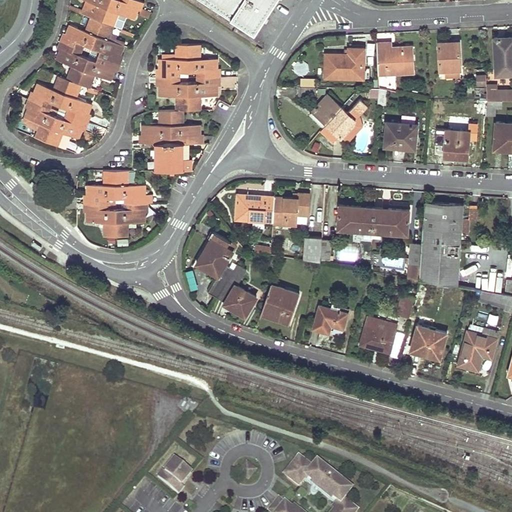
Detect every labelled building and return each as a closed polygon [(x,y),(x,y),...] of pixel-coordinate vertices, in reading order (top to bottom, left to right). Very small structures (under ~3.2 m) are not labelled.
[(85,0),(80,13),(91,17),(96,4),(85,0)] [(102,21),(110,0),(85,0),(96,4),(91,17),(102,21)] [(110,0),(102,21),(113,26),(119,12),(135,19),(142,1),(137,0),(110,0)] [(202,0),(254,34),(276,0),(202,0)] [(148,18),(149,15),(150,12),(141,9),(139,14),(148,18)] [(92,47),(102,21),(91,17),(86,30),(70,24),(64,42),(82,49),(84,44),(92,47)] [(92,47),(98,49),(100,50),(98,55),(117,62),(120,54),(124,45),(123,44),(108,39),(110,33),(113,26),(102,21),(92,47)] [(108,39),(123,44),(123,42),(115,39),(116,36),(110,33),(108,39)] [(511,36),(494,37),(496,74),(511,73),(511,36)] [(79,83),(89,57),(80,54),(82,49),(64,42),(60,52),(57,59),(73,65),(68,79),(70,80),(79,83)] [(445,70),(459,70),(460,69),(459,42),(438,43),(440,71),(445,70)] [(392,48),(385,48),(385,43),(376,43),(378,74),(413,72),(411,46),(392,48)] [(177,44),(177,56),(177,58),(172,58),(172,56),(166,56),(166,58),(159,58),(159,77),(179,77),(179,72),(189,72),(189,44),(177,44)] [(197,72),(197,77),(218,76),(217,58),(200,58),(200,44),(189,44),(189,72),(197,72)] [(365,49),(348,48),(348,54),(325,54),(325,77),(363,79),(365,49)] [(89,57),(79,83),(82,84),(90,87),(95,74),(110,80),(111,79),(112,75),(117,62),(98,55),(96,60),(94,59),(89,57)] [(459,70),(445,70),(446,78),(459,77),(459,70)] [(61,105),(70,80),(68,79),(59,76),(54,89),(38,83),(32,100),(50,107),(52,102),(61,105)] [(218,76),(197,77),(198,82),(189,82),(189,109),(200,109),(200,95),(218,95),(218,76)] [(315,84),(316,77),(301,76),(301,84),(315,84)] [(477,76),(478,85),(486,85),(485,76),(477,76)] [(177,95),(177,110),(184,110),(189,109),(189,82),(179,82),(180,79),(179,77),(159,77),(159,95),(177,95)] [(68,108),(67,113),(85,120),(92,103),(84,101),(77,97),(82,84),(79,83),(70,80),(61,105),(68,108)] [(301,87),(300,92),(300,97),(315,97),(315,87),(301,87)] [(487,100),(502,100),(511,99),(511,89),(497,90),(497,87),(489,87),(489,90),(486,90),(487,100)] [(379,88),(369,88),(369,97),(378,98),(379,88)] [(388,90),(379,88),(378,98),(378,104),(386,105),(388,90)] [(327,124),(341,107),(328,95),(313,110),(327,124)] [(349,98),(343,105),(346,108),(352,101),(349,98)] [(354,120),(358,116),(367,106),(360,99),(347,112),(341,107),(327,124),(323,128),(321,130),(334,142),(335,140),(338,139),(340,136),(341,138),(353,125),(354,120)] [(48,112),(50,107),(32,100),(25,117),(26,117),(41,123),(39,129),(36,137),(47,141),(57,116),(48,112)] [(487,100),(486,105),(486,115),(495,116),(495,108),(501,109),(502,100),(487,100)] [(67,113),(68,108),(61,105),(59,111),(67,113)] [(59,111),(50,107),(48,112),(57,116),(59,111)] [(149,143),(155,143),(163,143),(163,140),(162,137),(172,137),(171,110),(159,110),(160,125),(142,124),(142,143),(149,143)] [(177,110),(171,110),(172,137),(180,137),(181,143),(183,143),(187,143),(200,143),(200,135),(200,125),(184,124),(184,110),(177,110)] [(309,114),(323,128),(327,124),(313,110),(309,114)] [(67,113),(59,111),(57,116),(65,119),(66,116),(67,113)] [(65,119),(57,116),(47,141),(58,146),(63,132),(70,135),(78,138),(85,120),(67,113),(66,116),(65,119)] [(354,120),(353,125),(341,138),(347,143),(362,127),(360,117),(358,116),(354,120)] [(41,123),(26,117),(25,121),(30,123),(29,125),(39,129),(41,123)] [(511,122),(496,121),(493,149),(508,150),(511,150),(511,122)] [(416,124),(402,123),(387,122),(385,146),(414,149),(416,124)] [(444,156),(467,158),(469,131),(446,130),(440,129),(439,140),(445,141),(444,156)] [(89,139),(92,133),(85,130),(82,136),(89,139)] [(70,135),(63,132),(58,146),(64,148),(70,135)] [(155,150),(156,170),(167,170),(169,170),(169,143),(163,143),(155,143),(155,150)] [(172,143),(169,143),(169,170),(183,170),(183,158),(183,150),(183,143),(181,143),(172,143)] [(192,158),(183,158),(183,170),(192,170),(192,158)] [(116,198),(116,170),(105,170),(104,184),(87,184),(87,203),(107,203),(116,203),(116,198)] [(126,203),(145,203),(145,185),(128,184),(128,170),(116,170),(116,198),(126,198),(126,203)] [(293,197),(274,196),(273,222),(273,223),(296,225),(297,220),(297,214),(307,215),(309,193),(298,192),(298,194),(297,201),(293,201),(293,197)] [(273,222),(274,196),(257,195),(256,198),(237,196),(236,219),(253,220),(264,221),(273,222)] [(420,264),(420,272),(419,279),(457,285),(462,230),(469,231),(470,219),(462,218),(463,204),(424,201),(422,244),(420,264)] [(107,208),(107,206),(107,203),(87,203),(87,221),(104,222),(104,236),(117,236),(116,208),(107,208)] [(126,208),(116,208),(117,236),(128,236),(128,229),(128,221),(145,221),(145,203),(126,203),(126,208)] [(364,230),(372,231),(374,207),(339,204),(337,228),(364,230)] [(470,204),(470,219),(480,220),(481,205),(470,204)] [(372,231),(381,231),(407,233),(408,209),(374,207),(372,231)] [(264,221),(253,220),(252,228),(264,229),(264,221)] [(217,297),(233,268),(225,263),(236,244),(213,231),(210,237),(211,238),(196,262),(218,275),(208,292),(217,297)] [(320,259),(321,240),(321,237),(304,235),(302,259),(319,262),(320,259)] [(320,259),(325,259),(329,260),(331,240),(321,240),(320,259)] [(283,249),(297,250),(297,242),(284,241),(283,249)] [(420,272),(420,264),(422,244),(410,243),(409,263),(408,277),(419,279),(420,272)] [(245,269),(241,266),(236,263),(233,268),(217,297),(224,302),(224,303),(245,315),(257,296),(236,284),(245,269)] [(189,288),(198,286),(194,268),(186,269),(189,288)] [(272,317),(272,315),(273,314),(289,320),(299,293),(270,283),(260,313),(272,317)] [(491,299),(494,292),(481,289),(479,296),(491,299)] [(511,294),(509,294),(494,292),(491,299),(498,301),(505,303),(504,309),(511,311),(511,294)] [(408,317),(414,297),(402,294),(396,314),(408,317)] [(491,299),(479,296),(477,302),(504,309),(505,303),(498,301),(491,299)] [(340,304),(332,302),(330,308),(339,310),(340,304)] [(347,313),(343,311),(339,310),(330,308),(319,305),(312,328),(329,333),(331,325),(343,328),(347,313)] [(496,323),(499,314),(490,312),(488,321),(496,323)] [(376,346),(382,348),(389,350),(393,332),(396,324),(381,320),(367,316),(360,343),(375,348),(376,346)] [(490,358),(493,348),(496,337),(482,333),(484,327),(470,323),(458,365),(477,370),(481,356),(490,358)] [(428,355),(434,357),(439,358),(446,332),(417,324),(411,348),(429,353),(428,355)] [(498,331),(484,327),(482,333),(496,337),(498,331)] [(163,470),(157,477),(177,493),(182,486),(180,485),(185,478),(182,476),(187,469),(174,459),(164,472),(163,470)] [(351,511),(353,510),(342,501),(348,494),(337,485),(339,482),(326,473),(324,475),(314,466),(311,470),(297,459),(292,465),(295,467),(286,478),(297,487),(305,478),(338,505),(332,511),(292,511),(277,499),(268,510),(270,511),(351,511)] [(256,470),(245,461),(236,472),(247,481),(256,470)] [(190,472),(187,469),(182,476),(185,478),(190,472)]
